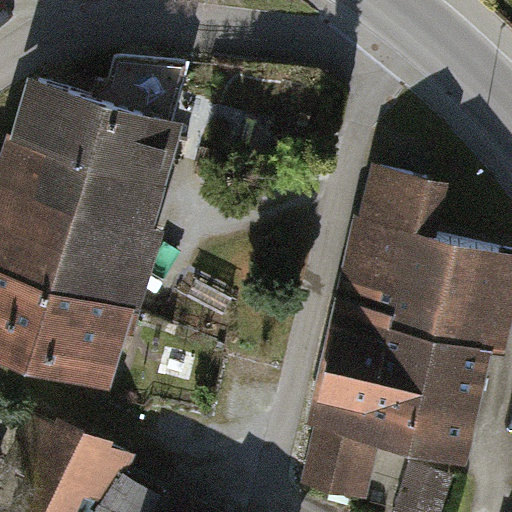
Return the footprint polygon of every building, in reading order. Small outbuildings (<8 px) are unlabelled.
[(157,212),(184,106),(31,62),(0,147),(0,257),(59,283),(139,300),(165,221),(157,212)] [(395,308),(496,330),(504,332),(511,298),(511,243),(435,226),(449,167),(370,149),(296,479),(373,496),(388,425),(370,421),(395,308)] [(59,283),(0,257),(0,342),(39,354),(59,283)] [(139,300),(59,283),(39,354),(114,373),(139,300)] [(468,446),(496,330),(395,308),(370,421),(388,425),(468,446)] [(58,410),(29,396),(0,456),(22,466),(2,509),(9,511),(83,511),(91,496),(99,499),(121,453),(128,457),(135,443),(110,431),(113,425),(62,401),(58,410)] [(236,511),(239,507),(170,469),(165,479),(128,457),(121,453),(99,499),(89,511),(236,511)] [(446,511),(458,467),(413,455),(399,507),(418,511),(446,511)]
